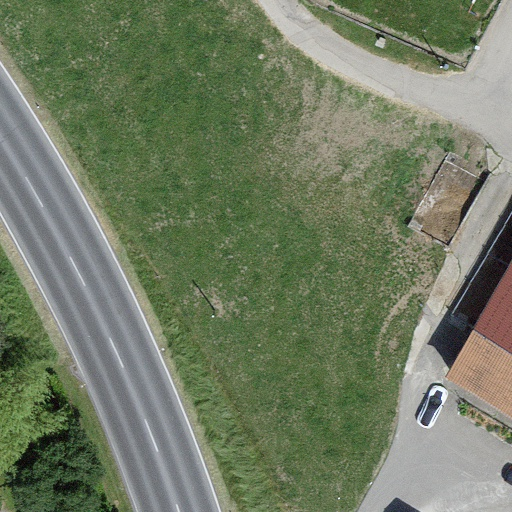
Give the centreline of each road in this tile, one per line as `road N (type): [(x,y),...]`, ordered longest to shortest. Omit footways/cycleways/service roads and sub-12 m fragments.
road 1 (secondary): [(179,511),(119,349),(0,130)]
road 2 (unknown): [(511,247),(382,511)]
road 3 (track): [(282,0),(311,48),(469,105),(511,104)]
